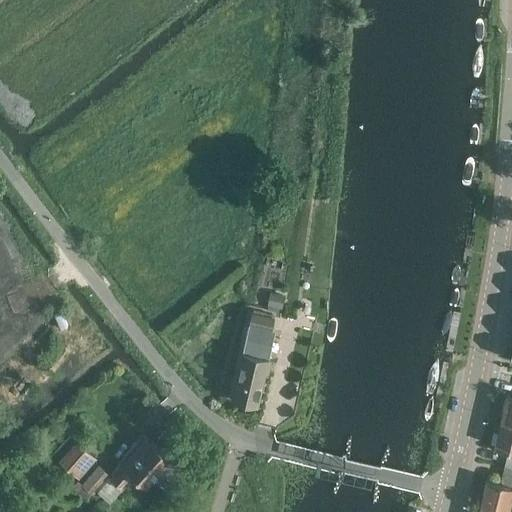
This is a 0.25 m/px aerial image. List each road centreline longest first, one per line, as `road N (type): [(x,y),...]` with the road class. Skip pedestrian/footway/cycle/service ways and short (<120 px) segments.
road 1 (unclassified): [(0,157),(183,390),(240,438),(269,447)]
road 2 (tertiary): [(450,492),(503,250),(511,126)]
road 3 (unclassified): [(450,492),(269,447)]
